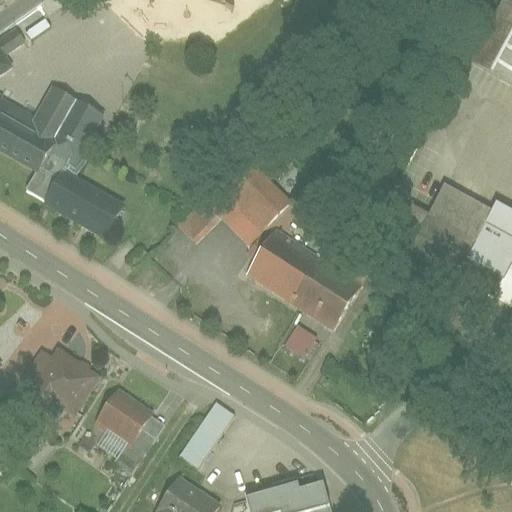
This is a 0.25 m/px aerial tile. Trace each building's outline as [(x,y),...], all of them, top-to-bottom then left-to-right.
[(511,0),(500,0),(465,67),(511,91),(511,0)] [(38,214),(106,253),(131,208),(72,175),(104,120),(51,90),(36,118),(0,97),(0,83),(13,74),(3,61),(25,46),(17,35),(0,46),(0,158),(33,177),(22,197),(41,208),(38,214)] [(260,236),(291,206),(258,172),(227,202),(260,236)] [(511,213),(494,205),(491,212),(442,188),(406,261),(511,313),(511,213)] [(360,282),(275,232),(247,280),(332,330),(360,282)] [(292,328),(281,349),(303,361),(314,339),(292,328)] [(67,435),(103,380),(58,351),(52,359),(43,353),(12,400),(67,435)] [(132,449),(154,416),(120,393),(98,426),(132,449)] [(195,472),(231,417),(211,404),(175,459),(195,472)] [(217,511),(220,508),(177,479),(155,511),(217,511)] [(333,511),(325,485),(301,493),(296,486),(245,502),(248,511),(333,511)]
